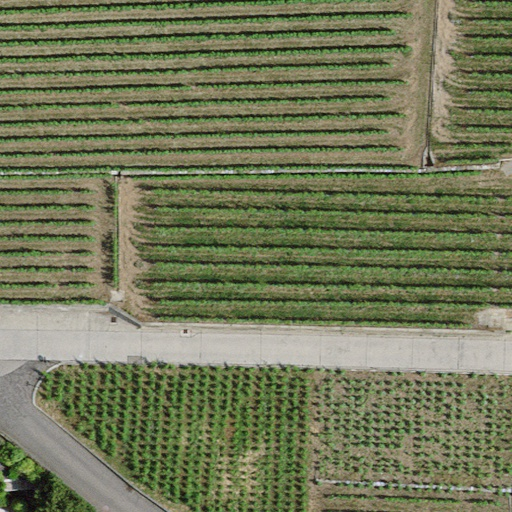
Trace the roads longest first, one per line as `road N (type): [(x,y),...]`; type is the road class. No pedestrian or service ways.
road 1 (unclassified): [(0,338),(511,358)]
road 2 (residential): [(0,404),(137,511)]
